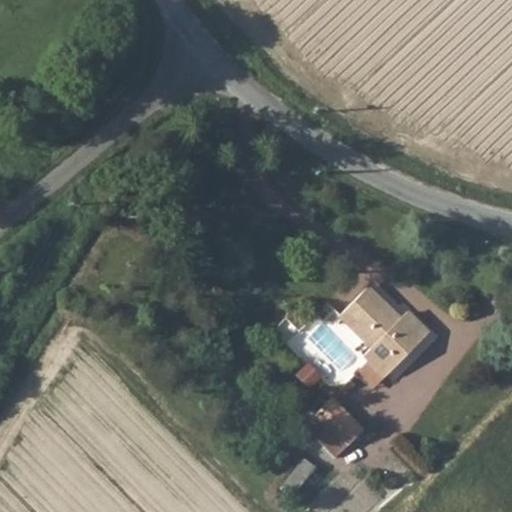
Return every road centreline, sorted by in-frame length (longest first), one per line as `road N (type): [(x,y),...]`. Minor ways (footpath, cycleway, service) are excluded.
road 1 (unclassified): [(511,226),(383,182),(316,143),(213,53)]
road 2 (residential): [(0,231),(213,53)]
